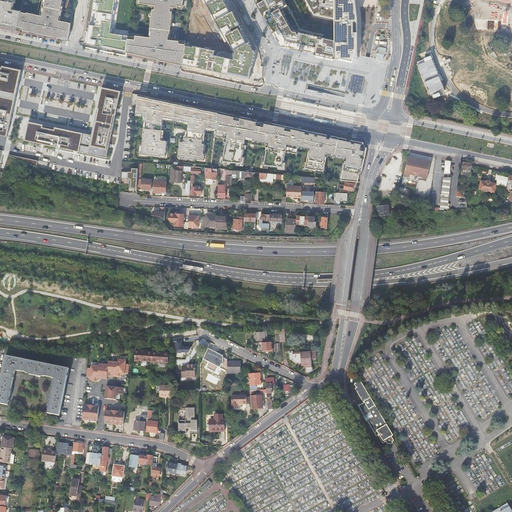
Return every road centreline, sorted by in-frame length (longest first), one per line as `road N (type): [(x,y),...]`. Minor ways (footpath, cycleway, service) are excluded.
road 1 (primary): [(0,55),(371,134)]
road 2 (trunk): [(338,252),(214,247),(0,220)]
road 3 (trunk): [(0,233),(320,279)]
road 4 (residential): [(135,199),(358,212)]
road 5 (residential): [(206,468),(162,446),(0,423)]
road 6 (secondary): [(339,381),(366,182)]
road 7 (primary): [(269,90),(73,50)]
road 8 (motorway): [(320,279),(400,271),(511,239)]
road 9 (motorway): [(320,279),(378,283),(511,259)]
road 10 (motorway): [(511,226),(338,252)]
road 11 (unclassified): [(206,468),(316,387)]
road 12 (residential): [(202,332),(316,387)]
road 13 (secondary): [(405,511),(340,404)]
road 14 (primary): [(390,139),(511,162)]
